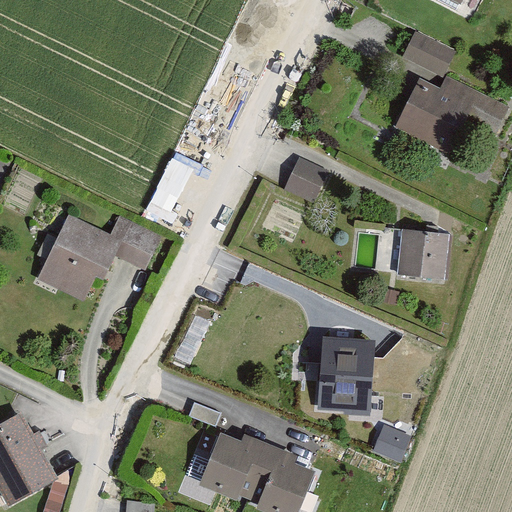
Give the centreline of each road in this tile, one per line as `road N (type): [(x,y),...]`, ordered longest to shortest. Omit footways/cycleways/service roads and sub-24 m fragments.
road 1 (residential): [(112,423),(324,0)]
road 2 (residential): [(112,423),(0,375)]
